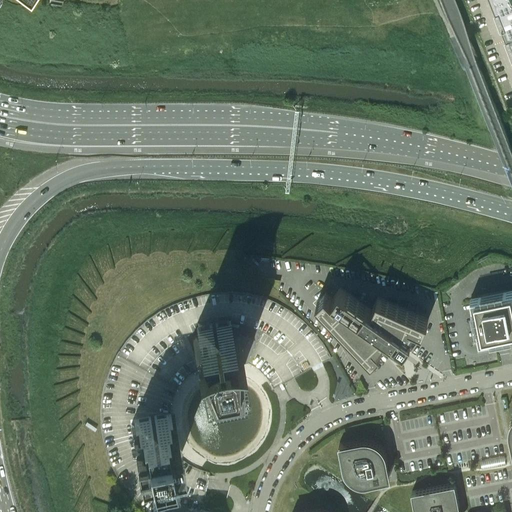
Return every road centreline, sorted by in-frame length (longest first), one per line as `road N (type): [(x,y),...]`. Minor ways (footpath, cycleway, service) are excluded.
road 1 (trunk): [(0,251),(21,214),(54,184),(122,167),(335,172),(511,209)]
road 2 (trunk): [(511,169),(332,132),(87,124),(0,111)]
road 3 (unclassified): [(256,511),(261,486),(282,455),(339,411),(511,374)]
